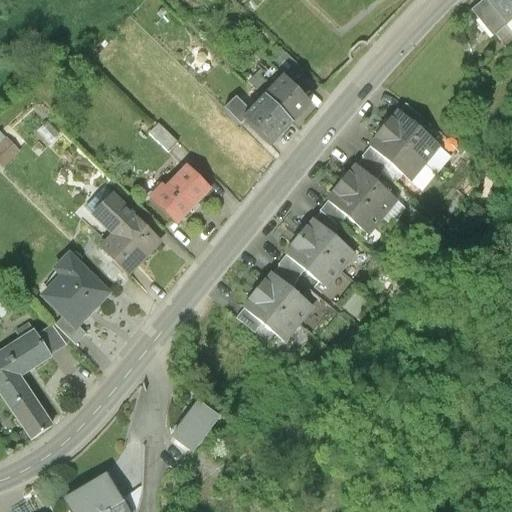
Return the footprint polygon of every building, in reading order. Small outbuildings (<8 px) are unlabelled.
[(164,11),(152,0),(148,0),(135,15),(149,28),(164,11)] [(493,36),(508,23),(489,0),(486,0),(473,11),(493,36)] [(511,20),(511,0),(489,0),(508,23),(511,20)] [(270,66),(291,77),(299,63),(278,51),(270,66)] [(216,65),(202,80),(222,99),(236,85),(216,65)] [(284,81),(265,100),(293,127),(311,107),(284,81)] [(240,126),(244,122),(252,114),(236,99),(224,111),(240,126)] [(271,149),(293,127),(265,100),(252,114),(244,122),(271,149)] [(407,105),(399,114),(418,129),(425,120),(407,105)] [(418,129),(399,114),(385,132),(425,165),(439,147),(418,129)] [(58,137),(46,124),(38,132),(50,145),(58,137)] [(167,154),(177,144),(158,125),(148,135),(167,154)] [(411,182),(425,165),(385,132),(371,149),(388,163),(411,182)] [(18,153),(5,140),(0,144),(0,170),(0,171),(18,153)] [(382,172),(388,163),(371,149),(364,158),(382,172)] [(384,174),(382,172),(364,158),(357,168),(376,183),(384,174)] [(376,183),(357,168),(342,186),(383,219),(398,201),(376,183)] [(209,191),(186,169),(164,191),(161,188),(149,200),(175,226),(209,191)] [(383,219),(342,186),(328,202),(347,217),(369,236),(383,219)] [(91,219),(111,238),(131,219),(110,199),(91,219)] [(321,212),(322,213),(339,227),(347,217),(328,202),(321,212)] [(322,213),(314,223),(332,237),(340,228),(339,227),(322,213)] [(131,219),(111,238),(99,252),(128,279),(160,245),(131,219)] [(332,237),(314,223),(300,241),(340,274),(355,256),(332,237)] [(327,290),(340,274),(300,241),(286,257),(304,272),(327,290)] [(286,257),(280,266),(297,280),(304,272),(286,257)] [(108,297),(68,258),(53,273),(60,279),(41,300),(62,320),(74,332),(77,329),(108,297)] [(271,277),(289,292),(298,281),(297,280),(280,266),(271,277)] [(289,292),(271,277),(257,294),(298,328),(312,311),(289,292)] [(284,345),(298,328),(257,294),(243,311),(261,326),(284,345)] [(254,334),(261,326),(243,311),(236,319),(254,334)] [(85,337),(77,329),(74,332),(62,320),(55,328),(75,347),(85,337)] [(51,328),(35,339),(49,359),(65,348),(51,328)] [(35,339),(32,334),(0,356),(0,397),(31,442),(51,429),(18,380),(49,359),(35,339)] [(197,401),(168,439),(191,456),(220,418),(197,401)] [(125,511),(105,479),(63,506),(66,511),(125,511)]
